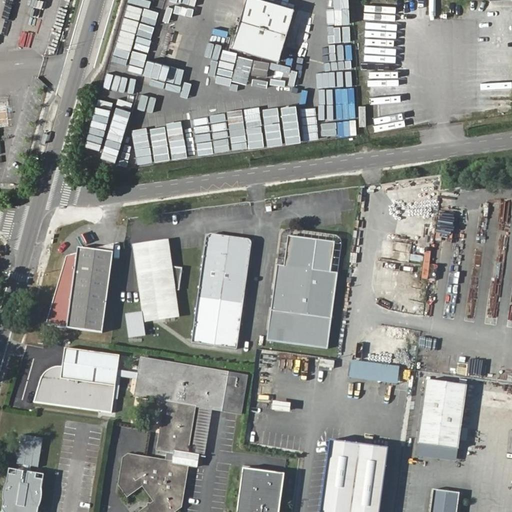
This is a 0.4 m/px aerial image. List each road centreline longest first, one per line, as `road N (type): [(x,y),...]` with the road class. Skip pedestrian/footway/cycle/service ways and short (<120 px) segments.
road 1 (unclassified): [(39,212),(511,145)]
road 2 (tertiary): [(39,212),(100,0)]
road 3 (unknown): [(294,511),(314,402),(337,367),(350,318)]
road 4 (unknown): [(350,318),(511,344)]
road 5 (unknown): [(260,181),(258,339)]
road 6 (unknown): [(350,318),(368,165)]
road 7 (tertiary): [(0,343),(39,212)]
road 8 (unknown): [(110,202),(99,226),(66,235),(55,248),(42,301)]
road 9 (unknown): [(446,154),(423,36)]
